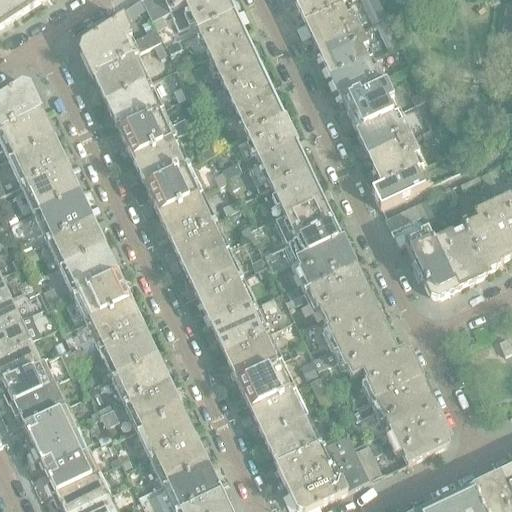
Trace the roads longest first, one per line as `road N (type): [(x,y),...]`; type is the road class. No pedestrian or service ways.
road 1 (residential): [(37,44),(260,511)]
road 2 (residential): [(419,336),(258,0)]
road 3 (residential): [(476,460),(419,336)]
